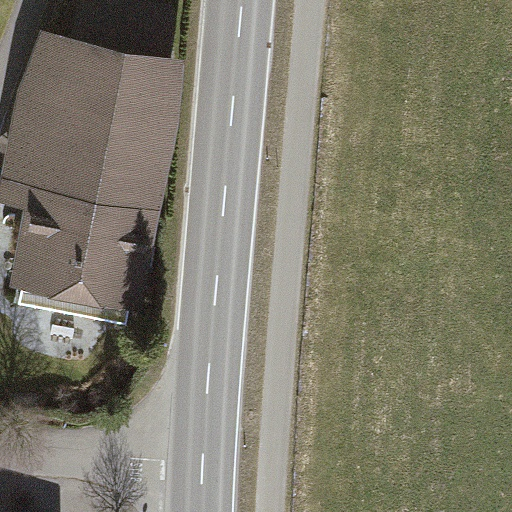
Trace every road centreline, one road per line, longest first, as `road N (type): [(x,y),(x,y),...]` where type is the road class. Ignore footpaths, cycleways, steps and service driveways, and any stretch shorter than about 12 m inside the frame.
road 1 (secondary): [(201,464),(242,0)]
road 2 (unclassified): [(0,450),(201,464)]
